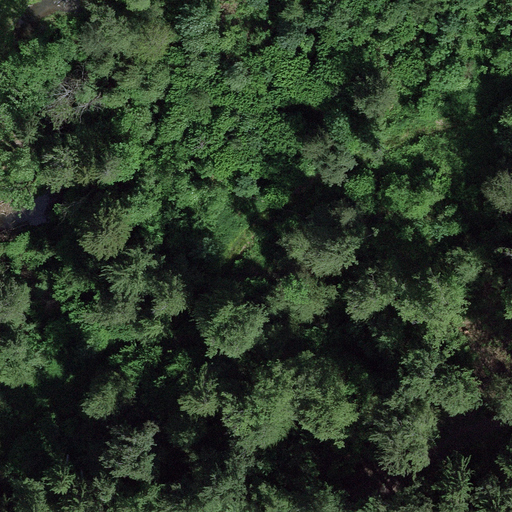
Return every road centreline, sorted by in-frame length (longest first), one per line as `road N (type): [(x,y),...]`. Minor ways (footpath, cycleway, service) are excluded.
road 1 (track): [(0,455),(58,392),(190,306),(247,231),(326,169),(511,85)]
road 2 (track): [(347,511),(462,432),(511,412)]
